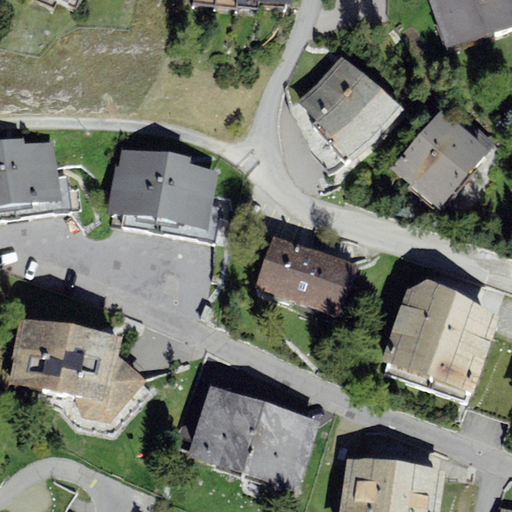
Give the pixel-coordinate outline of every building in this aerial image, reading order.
[(36,0),(67,15),(74,0),(36,0)] [(292,16),(293,0),(193,0),(194,1),(292,16)] [(511,0),(425,0),(424,0),(447,60),(488,52),(511,43),(511,0)] [(404,120),(337,66),(320,88),(297,111),(353,177),(379,152),(404,120)] [(440,127),(392,183),(440,224),(488,168),(440,127)] [(0,224),(62,217),(55,151),(25,154),(24,150),(0,152),(0,224)] [(108,227),(208,245),(219,181),(190,176),(191,171),(120,158),(108,227)] [(274,248),(255,302),(341,331),(359,278),(274,248)] [(406,302),(381,379),(473,409),(496,333),(424,297),(406,302)] [(120,367),(122,354),(23,333),(8,398),(76,415),(80,425),(116,431),(147,390),(120,367)] [(320,433),(210,399),(188,467),(298,502),(320,433)] [(442,511),(446,484),(346,471),(340,511),(442,511)]
